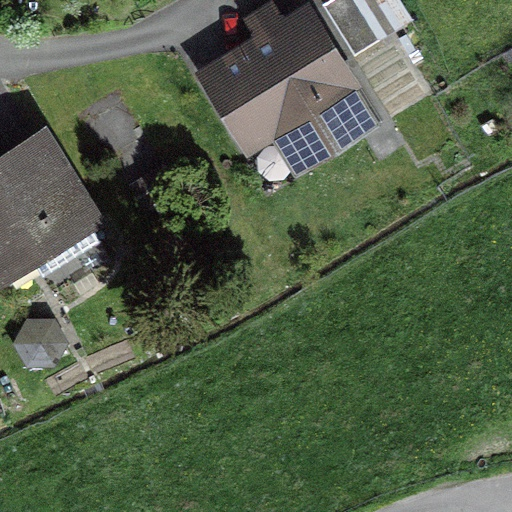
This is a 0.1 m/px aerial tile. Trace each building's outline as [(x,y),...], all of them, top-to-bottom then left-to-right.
[(385,0),(328,0),(323,4),(354,53),(400,24),(385,0)] [(304,18),(201,80),(242,149),(269,133),(290,169),(367,124),(304,18)] [(43,142),(0,165),(0,273),(89,224),(43,142)] [(159,171),(133,187),(144,205),(170,189),(159,171)] [(47,317),(22,321),(9,341),(21,365),(44,365),(61,342),(47,317)]
